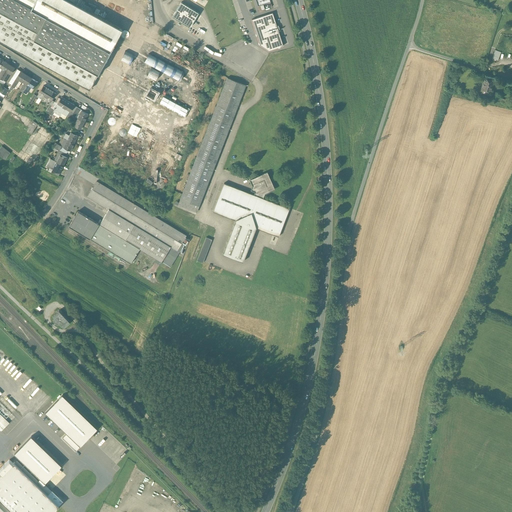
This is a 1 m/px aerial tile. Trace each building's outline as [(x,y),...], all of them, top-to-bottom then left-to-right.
[(32,8),(15,0),(0,0),(0,11),(38,32),(46,17),(32,8)] [(15,0),(32,8),(36,0),(68,0),(73,3),(74,0),(15,0)] [(74,0),(73,3),(68,0),(36,0),(32,8),(46,17),(110,51),(122,29),(90,11),(86,9),(87,6),(84,4),(85,2),(81,0),(74,0)] [(199,13),(181,2),(172,16),(190,27),(199,13)] [(38,32),(0,11),(0,40),(90,89),(98,74),(34,39),(38,32)] [(272,12),(252,19),(260,45),(269,50),(283,45),(272,12)] [(110,51),(46,17),(38,32),(34,39),(98,74),(110,51)] [(493,58),(499,60),(501,51),(495,50),(493,58)] [(9,64),(3,60),(0,65),(0,66),(2,68),(0,72),(0,77),(0,78),(9,64)] [(15,67),(9,64),(0,78),(3,80),(8,72),(11,74),(15,67)] [(20,71),(11,86),(13,87),(14,88),(19,79),(22,81),(26,75),(21,71),(20,71)] [(183,71),(178,79),(187,84),(191,76),(183,71)] [(163,72),(160,81),(169,84),(173,75),(163,72)] [(26,85),(25,84),(24,84),(22,87),(25,89),(32,78),(26,75),(22,81),(26,84),(26,85)] [(227,77),(178,205),(196,212),(199,205),(246,85),(227,77)] [(32,78),(25,89),(28,91),(30,88),(29,87),(29,86),(29,85),(34,88),(38,82),(32,78)] [(494,81),(484,78),(481,89),(485,90),(491,92),(493,86),(494,86),(495,86),(495,84),(493,83),(494,81)] [(0,90),(0,94),(4,97),(9,89),(3,85),(0,90)] [(43,86),(39,92),(36,98),(37,99),(37,100),(40,102),(44,95),(48,88),(43,86)] [(56,93),(48,88),(44,95),(47,97),(44,101),(49,104),(51,100),(52,100),(56,93)] [(187,105),(150,89),(146,98),(183,114),(187,105)] [(62,107),(64,108),(68,101),(62,97),(60,100),(58,104),(56,108),(60,110),(62,107)] [(68,101),(64,108),(65,108),(63,112),(67,115),(70,111),(74,105),(68,101)] [(78,114),(74,111),(74,112),(72,115),(75,117),(78,118),(79,116),(78,115),(78,114),(79,115),(81,111),(82,110),(81,109),(78,114)] [(88,114),(81,111),(79,115),(78,114),(78,115),(79,116),(78,118),(85,121),(88,114)] [(85,121),(78,118),(74,126),(81,129),(85,121)] [(33,121),(28,128),(29,129),(27,131),(31,134),(38,124),(33,121)] [(30,136),(42,145),(48,135),(37,127),(30,136)] [(78,135),(71,132),(69,135),(67,140),(74,143),(78,135)] [(74,143),(67,140),(64,148),(70,151),(74,143)] [(10,153),(2,146),(0,147),(0,154),(3,157),(4,157),(5,158),(10,153)] [(67,157),(61,154),(60,154),(58,153),(54,160),(64,165),(67,157)] [(54,160),(50,158),(46,166),(48,167),(46,170),(54,173),(55,170),(60,173),(64,165),(54,160)] [(267,173),(251,180),(253,186),(252,189),(252,190),(256,191),(256,192),(255,195),(262,198),(264,193),(274,189),(267,173)] [(186,235),(134,203),(135,203),(134,202),(133,203),(97,181),(93,187),(92,187),(91,189),(87,196),(109,209),(171,246),(179,252),(180,252),(186,243),(183,241),(186,235)] [(255,195),(224,183),(213,211),(236,220),(223,254),(243,261),(256,228),(279,236),(289,208),(262,198),(255,195)] [(171,246),(109,209),(100,224),(140,248),(162,261),(171,246)] [(99,223),(78,211),(69,226),(90,239),(99,223)] [(100,224),(99,223),(90,239),(131,263),(140,248),(100,224)] [(206,237),(197,260),(203,262),(212,239),(206,237)] [(179,252),(171,246),(162,261),(170,267),(179,252)] [(70,322),(59,310),(53,316),(64,327),(70,322)] [(62,394),(45,412),(67,433),(62,438),(76,450),(97,428),(62,394)] [(0,413),(0,429),(1,431),(9,422),(0,413)] [(15,453),(45,482),(61,465),(31,436),(15,453)] [(53,511),(63,502),(19,458),(0,477),(0,492),(4,497),(0,500),(0,511),(11,511),(16,508),(19,511),(53,511)] [(185,511),(162,489),(145,506),(151,511),(185,511)]
